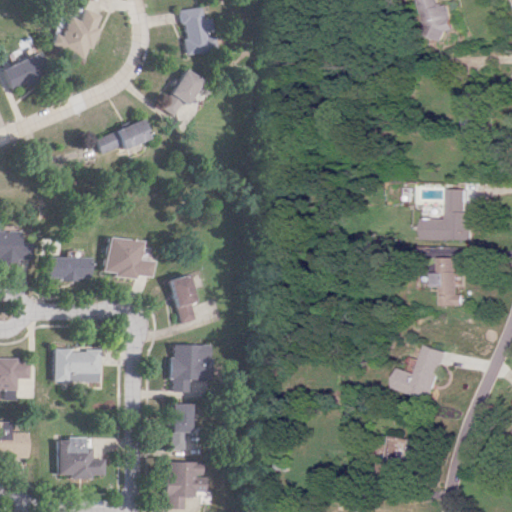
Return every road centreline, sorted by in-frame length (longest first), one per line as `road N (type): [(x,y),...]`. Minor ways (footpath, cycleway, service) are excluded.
road 1 (residential): [(130,511),(135,316),(25,311)]
road 2 (residential): [(132,0),(135,51),(117,79),(0,134)]
road 3 (residential): [(511,320),(465,439),(450,511)]
